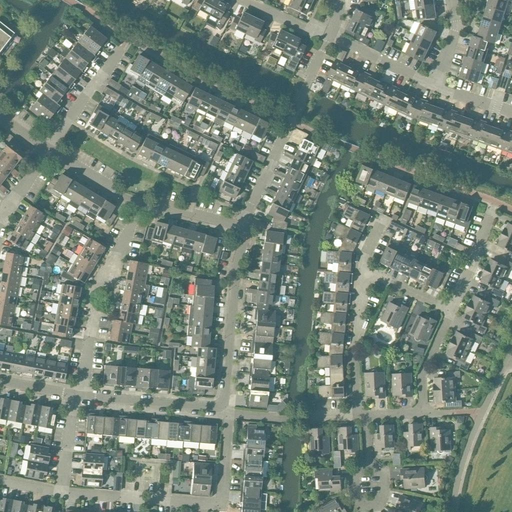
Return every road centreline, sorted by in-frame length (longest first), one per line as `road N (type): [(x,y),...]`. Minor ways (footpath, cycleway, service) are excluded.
road 1 (residential): [(64,494),(219,504),(222,408)]
road 2 (residential): [(244,228),(327,36)]
road 3 (residential): [(222,408),(244,228)]
road 4 (residential): [(355,415),(361,267)]
road 5 (residential): [(76,399),(222,408)]
road 6 (residential): [(120,31),(45,148)]
road 7 (residential): [(222,408),(355,415)]
road 8 (residential): [(369,452),(348,482),(357,508),(374,507),(383,481),(377,467)]
